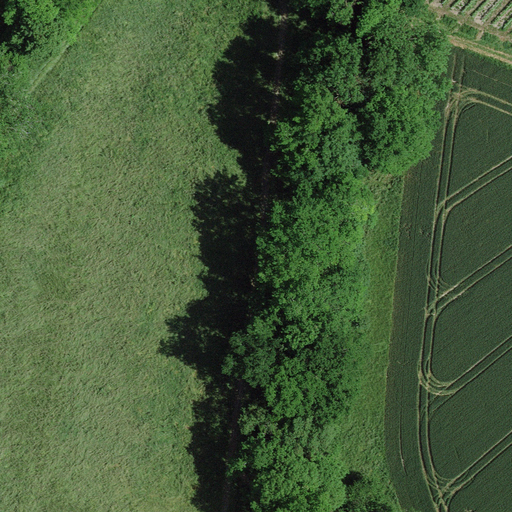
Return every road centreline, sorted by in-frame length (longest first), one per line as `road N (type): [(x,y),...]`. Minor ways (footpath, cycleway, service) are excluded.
road 1 (track): [(312,511),(308,470),(336,221),(368,81),(359,0)]
road 2 (track): [(93,0),(0,134)]
